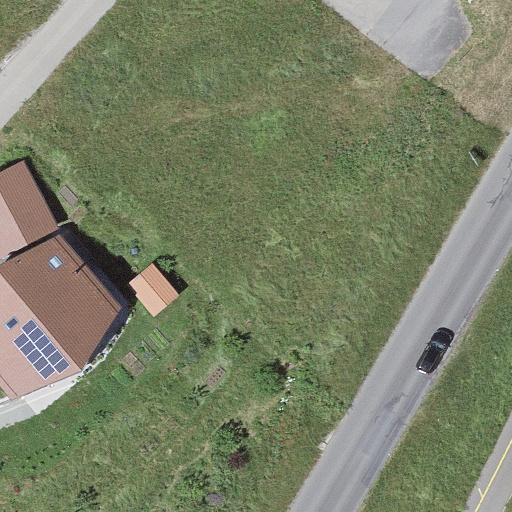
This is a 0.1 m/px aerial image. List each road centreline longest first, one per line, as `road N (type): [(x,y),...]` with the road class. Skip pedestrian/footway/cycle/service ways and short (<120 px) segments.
road 1 (tertiary): [(325,511),(511,191)]
road 2 (residential): [(0,107),(94,0)]
